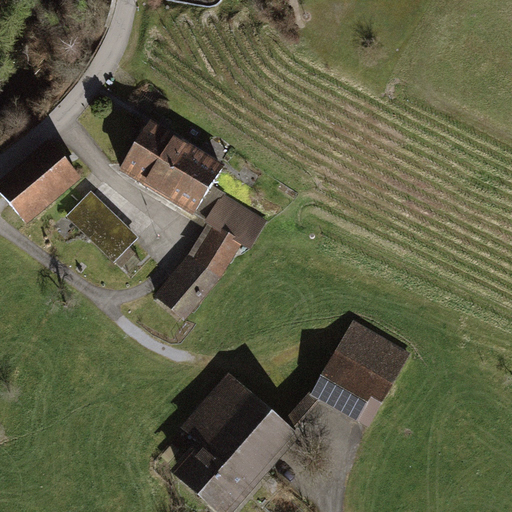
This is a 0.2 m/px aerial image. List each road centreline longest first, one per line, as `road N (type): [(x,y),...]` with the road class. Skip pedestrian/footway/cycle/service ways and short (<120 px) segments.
road 1 (track): [(334,511),(341,433),(264,372),(165,351),(86,290)]
road 2 (residential): [(0,175),(102,70),(131,0)]
